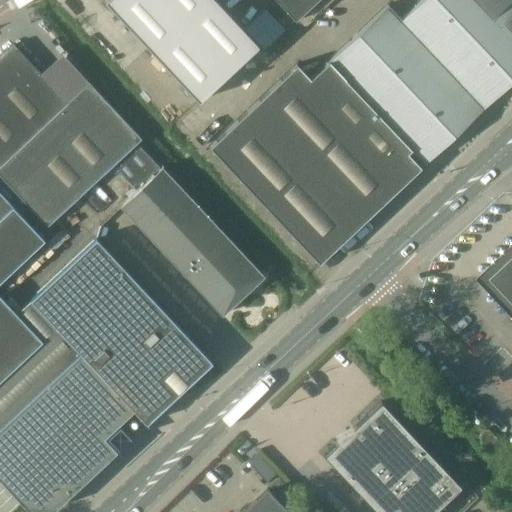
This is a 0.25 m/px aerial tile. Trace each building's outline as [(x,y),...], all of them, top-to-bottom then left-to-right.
[(260,50),(213,0),(110,0),(206,102),(260,50)] [(511,80),(511,0),(421,0),(401,19),(388,5),(309,79),(296,64),(209,147),(318,262),(419,167),(406,153),(410,149),(423,164),(511,80)] [(275,0),(294,21),(316,0),(275,0)] [(68,102),(13,44),(0,56),(0,175),(47,226),(141,138),(89,82),(68,102)] [(221,315),(264,276),(161,166),(119,206),(221,315)] [(0,265),(22,244),(36,231),(0,192),(0,265)] [(146,424),(211,362),(96,238),(30,299),(79,352),(0,426),(0,481),(26,509),(55,509),(117,451),(104,437),(133,410),(146,424)] [(511,255),(487,279),(511,305),(511,255)] [(0,379),(42,341),(0,296),(0,379)] [(376,511),(432,511),(459,487),(380,402),(323,455),(376,511)] [(488,447),(496,439),(486,428),(478,436),(488,447)] [(288,511),(267,489),(243,511),(288,511)]
